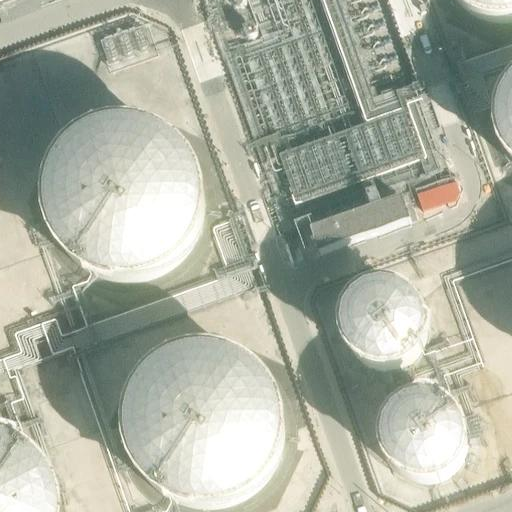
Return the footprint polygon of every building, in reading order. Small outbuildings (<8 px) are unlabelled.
[(490,35),(503,36),(511,35),(511,0),(448,0),(451,4),(458,15),(467,24),(478,30),(490,35)] [(511,85),(508,89),(501,99),(495,110),(493,123),(492,136),(495,148),(500,160),(507,170),(511,175),(511,85)] [(372,179),(382,205),(446,181),(414,94),(391,103),(392,106),(388,108),(393,120),(357,133),(374,179),(372,179)] [(104,297),(123,299),(142,298),(160,293),(176,284),(191,271),(202,256),(210,239),(214,220),(214,201),(210,183),(202,165),(191,151),(177,139),(161,130),(144,124),(126,122),(107,124),(90,130),(74,139),(60,151),(49,166),(42,182),(38,200),(37,218),(41,236),(48,253),(58,268),(72,281),(87,291),(104,297)] [(379,370),(386,371),(394,370),(402,368),(409,364),(415,359),(420,352),(423,345),(425,337),(425,329),(423,321),(420,314),(415,308),(409,303),(403,299),(395,297),(388,296),(380,297),(373,299),(366,303),(360,308),(355,314),(352,321),(350,329),(350,337),(352,344),(355,351),(359,358),(365,363),(371,367),(379,370)] [(262,511),(275,501),(287,486),(294,468),(298,450),(298,431),(294,412),(286,395),(275,380),(261,368),(246,360),(228,354),(210,352),(192,354),(174,360),(158,369),(145,381),(134,395),(126,412),(122,430),(122,448),(125,466),(132,483),(143,498),(156,511),(157,511),(262,511)] [(418,485),(426,486),(434,486),(441,484),(448,480),(454,474),(459,468),(463,461),(464,453),(464,445),(462,437),(459,430),(454,424),(449,419),(442,415),(435,412),(427,412),(419,413),(412,415),(405,419),(399,424),(395,430),(391,437),(390,445),(390,452),(391,460),(394,467),(398,473),(404,479),(411,483),(418,485)] [(0,511),(56,511),(52,493),(44,476),(33,462),(19,449),(3,440),(0,439),(0,511)]
